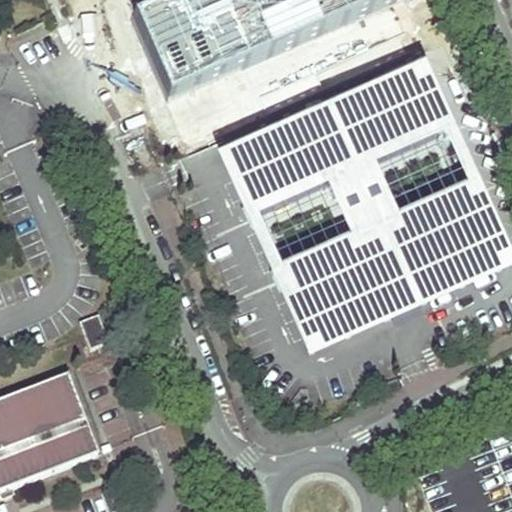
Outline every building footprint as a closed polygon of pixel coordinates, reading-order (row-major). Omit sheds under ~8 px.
[(171,106),(402,8),(398,0),(194,0),(135,25),(171,106)] [(352,175),(440,138),(417,85),(228,166),(250,219),(324,187),(327,194),(329,196),(330,198),(332,199),(335,199),(337,199),(339,198),(346,195),(351,206),(341,210),(345,220),(355,215),(359,226),(351,230),(350,231),(348,233),(347,235),(347,237),(347,239),(348,241),(351,248),(277,280),(300,333),(370,303),(375,314),(388,309),(391,316),(414,306),(411,298),(423,293),(418,282),(489,251),(466,199),(378,236),(366,208),(352,175)] [(414,306),(497,271),(489,251),(418,282),(423,293),(411,298),(414,306)] [(308,352),(391,316),(388,309),(375,314),(370,303),(300,333),(308,352)] [(97,317),(79,324),(84,338),(103,331),(97,317)] [(100,347),(107,345),(103,331),(84,338),(89,351),(100,347)] [(0,495),(6,493),(98,458),(66,377),(0,402),(0,495)]
